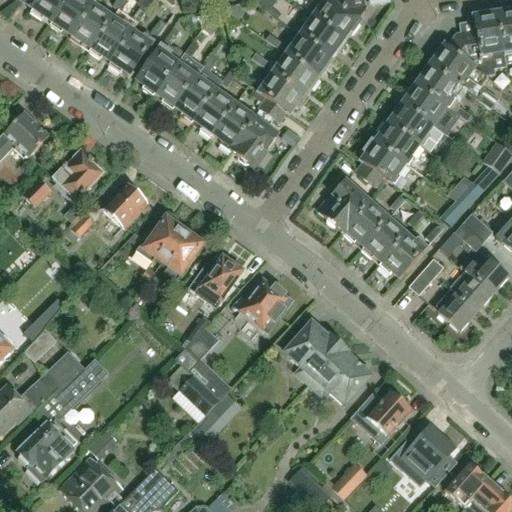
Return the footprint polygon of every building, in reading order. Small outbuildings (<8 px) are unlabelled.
[(14,0),(18,1),(31,10),(38,0),(14,0)] [(50,25),(67,0),(38,0),(31,10),(30,11),(31,12),(29,15),(41,23),(43,20),(50,25)] [(70,38),(92,6),(84,0),(82,3),(77,0),(67,0),(50,25),(51,25),(49,28),(60,36),(62,33),(70,38)] [(116,13),(124,1),(122,0),(117,0),(111,9),(116,13)] [(137,27),(145,15),(154,2),(152,0),(145,0),(139,10),(140,10),(131,23),(137,27)] [(175,8),(173,0),(161,0),(162,2),(172,9),(175,8)] [(266,0),(258,2),(255,6),(268,15),(276,3),(271,0),(266,0)] [(327,0),(327,1),(363,10),(361,0),(327,0)] [(357,23),(365,12),(363,10),(327,1),(320,10),(317,8),(310,17),(343,41),(350,33),(352,35),(359,25),(357,23)] [(89,52),(112,19),(103,13),(101,16),(91,9),(93,6),(92,6),(70,38),(71,39),(68,42),(79,49),(82,46),(89,52)] [(234,7),(228,14),(233,18),(239,12),(234,7)] [(511,12),(509,13),(507,16),(497,17),(505,67),(511,65),(511,12)] [(343,41),(310,17),(310,18),(313,20),(306,30),(303,28),(296,37),(300,39),(329,61),(336,52),(338,54),(345,44),(343,42),(343,41)] [(505,67),(497,17),(495,18),(494,17),(479,19),(479,20),(477,20),(474,25),(474,26),(481,66),(478,66),(478,64),(466,65),(476,73),(485,79),(495,77),(494,72),(506,69),(505,68),(505,67)] [(109,65),(131,32),(123,26),(121,29),(111,22),(113,19),(112,19),(89,52),(90,52),(88,55),(99,63),(101,60),(109,65)] [(121,73),(129,79),(164,28),(159,24),(151,36),(149,35),(145,41),(141,39),(139,42),(131,36),(133,33),(131,32),(109,65),(110,65),(108,68),(119,76),(121,73)] [(481,66),(474,26),(459,28),(461,39),(457,40),(448,52),(466,65),(478,64),(478,66),(481,66)] [(169,48),(177,37),(171,33),(163,45),(168,48),(169,48)] [(281,47),(269,38),(266,43),(277,52),(281,47)] [(300,39),(293,49),(290,46),(283,56),(286,59),(286,58),(316,80),(322,71),(324,73),(331,63),(329,61),(300,39)] [(156,98),(179,65),(179,64),(183,59),(183,57),(183,55),(182,54),(180,52),(178,51),(176,50),(172,50),(169,48),(168,48),(163,45),(136,83),(144,89),(141,92),(152,99),(154,96),(156,98)] [(188,63),(197,51),(191,47),(183,59),(188,63)] [(429,69),(490,113),(498,102),(481,90),(487,81),(485,79),(476,73),(466,65),(448,52),(441,53),(439,55),(438,55),(429,67),(430,68),(429,69)] [(267,66),(256,57),(252,63),(264,71),(267,66)] [(286,58),(286,59),(279,68),(276,66),(269,75),(272,78),(302,99),(308,90),(310,92),(317,82),(315,81),(316,80),(286,58)] [(208,76),(216,65),(211,61),(202,73),(208,76)] [(176,112),(199,79),(197,78),(195,81),(186,74),(188,71),(179,65),(156,98),(163,103),(161,106),(172,113),(174,111),(176,112)] [(455,103),(451,100),(458,91),(490,114),(490,113),(429,69),(428,71),(425,69),(418,79),(421,81),(415,89),(448,112),(466,125),(467,124),(475,130),(479,125),(460,111),(461,110),(454,105),(455,103)] [(227,90),(235,79),(234,78),(230,75),(221,86),(227,90)] [(254,85),(242,77),(238,83),(250,91),(254,85)] [(302,99),(272,78),(265,87),(262,85),(255,95),(264,101),(266,103),(284,116),(288,119),(294,110),(297,111),(303,102),(301,100),(302,99)] [(195,126),(219,93),(217,91),(215,95),(205,88),(207,85),(199,79),(176,112),(182,116),(180,119),(191,127),(193,124),(195,126)] [(448,112),(415,89),(414,90),(411,88),(404,98),(407,100),(401,108),(434,131),(440,136),(443,138),(449,129),(437,120),(444,110),(447,113),(448,112)] [(215,140),(239,107),(236,105),(234,108),(224,101),(226,98),(219,93),(195,126),(201,130),(199,133),(210,141),(212,138),(215,140)] [(264,101),(255,95),(252,99),(260,106),(264,101)] [(266,103),(259,113),(276,126),(284,116),(266,103)] [(233,158),(259,122),(255,119),(253,122),(243,115),(245,112),(239,107),(215,140),(220,144),(218,147),(233,158)] [(434,131),(401,108),(400,109),(398,107),(390,117),(393,119),(387,127),(420,151),(421,149),(430,156),(443,138),(440,136),(434,131)] [(47,141),(22,117),(3,138),(0,140),(0,164),(15,149),(28,161),(47,141)] [(253,172),(277,139),(262,128),(264,126),(259,122),(233,158),(239,162),(239,164),(245,168),(247,167),(253,172)] [(420,151),(387,127),(386,129),(383,127),(377,136),(379,139),(374,147),(406,170),(412,161),(409,159),(416,149),(419,151),(420,151)] [(499,178),(511,159),(511,157),(496,145),(482,164),(486,169),(498,178),(499,177),(499,178)] [(362,168),(385,185),(392,190),(400,179),(397,176),(402,168),(406,171),(406,170),(374,147),(373,148),(370,146),(363,156),(366,158),(359,166),(362,168)] [(96,182),(100,178),(89,167),(90,165),(80,155),(64,172),(63,171),(51,183),(61,192),(62,191),(75,203),(79,200),(81,201),(98,184),(96,182)] [(385,185),(362,168),(355,178),(378,194),(385,185)] [(498,178),(486,169),(472,185),(483,194),(498,178)] [(511,176),(510,175),(502,185),(511,194),(511,176)] [(33,209),(47,194),(37,184),(23,199),(33,209)] [(471,186),(455,204),(465,213),(483,194),(472,185),(471,186)] [(337,234),(366,200),(362,197),(359,200),(343,186),(317,216),(326,224),(326,227),(331,232),(334,231),(337,234)] [(120,232),(144,207),(125,189),(112,203),(111,202),(100,212),(120,232)] [(359,248),(385,218),(380,213),(378,216),(369,208),(372,205),(366,200),(337,234),(352,248),(355,245),(359,248)] [(394,215),(403,204),(398,200),(389,211),(394,215)] [(455,204),(440,220),(451,229),(465,213),(455,204)] [(490,231),(501,220),(485,205),(474,217),(490,231)] [(73,246),(93,226),(82,215),(62,236),(73,246)] [(411,230),(421,220),(416,216),(407,227),(411,230)] [(378,265),(405,235),(398,229),(395,232),(387,224),(389,221),(385,218),(359,248),(362,251),(360,254),(370,263),(372,260),(378,265)] [(491,236),(471,218),(462,227),(483,245),(491,236)] [(160,266),(185,231),(170,221),(168,223),(164,221),(147,246),(141,253),(138,258),(150,266),(154,261),(160,266)] [(511,223),(510,222),(503,230),(504,231),(509,235),(501,244),(500,244),(499,245),(511,256),(511,223)] [(483,245),(462,227),(454,236),(474,255),(483,245)] [(175,284),(201,248),(198,245),(200,242),(185,231),(160,266),(167,271),(163,276),(175,284)] [(430,247),(439,236),(434,232),(425,242),(430,247)] [(398,283),(425,252),(416,244),(413,247),(404,239),(407,236),(405,235),(378,265),(380,267),(377,270),(387,279),(390,276),(398,283)] [(134,236),(129,244),(141,253),(147,246),(134,236)] [(507,281),(485,261),(480,257),(463,275),(491,300),(492,299),(492,298),(505,283),(507,281)] [(214,311),(239,276),(236,273),(238,271),(226,262),(224,264),(221,262),(213,273),(205,268),(188,292),(214,311)] [(442,272),(432,263),(424,272),(433,281),(442,272)] [(140,281),(147,285),(154,275),(148,270),(140,281)] [(417,299),(433,281),(424,272),(407,291),(417,299)] [(154,275),(147,285),(154,290),(161,279),(154,275)] [(491,300),(463,275),(447,293),(475,318),(476,317),(475,317),(490,301),(491,300)] [(288,302),(282,298),(273,291),(271,294),(262,287),(241,314),(268,335),(286,311),(283,309),(288,302)] [(475,318),(447,293),(440,301),(441,302),(446,306),(438,315),(437,316),(459,336),(460,334),(474,318),(475,318)] [(44,333),(65,310),(58,303),(23,337),(32,347),(45,333),(44,333)] [(181,347),(185,351),(203,332),(208,325),(201,320),(181,347)] [(327,341),(316,331),(316,332),(311,327),(306,332),(284,356),(300,371),(295,377),(308,388),(342,350),(329,338),(327,341)] [(183,372),(188,377),(217,345),(203,332),(185,351),(173,363),(183,372)] [(34,366),(56,346),(45,333),(24,356),(34,366)] [(0,365),(11,355),(0,343),(0,365)] [(344,410),(349,404),(365,385),(370,380),(365,375),(354,365),(356,364),(347,356),(347,355),(342,350),(308,388),(322,401),(328,395),(344,410)] [(61,397),(75,383),(82,374),(67,358),(17,405),(6,393),(0,398),(0,439),(15,426),(17,428),(28,417),(29,419),(57,393),(61,397)] [(71,413),(100,385),(109,377),(95,362),(82,374),(75,383),(61,397),(58,399),(71,413)] [(209,396),(188,377),(183,372),(169,386),(204,419),(218,405),(209,396)] [(221,383),(209,396),(218,405),(230,392),(221,383)] [(372,397),(350,421),(351,422),(353,420),(373,438),(371,440),(380,448),(381,447),(409,415),(399,406),(401,404),(393,396),(391,399),(388,396),(381,405),(372,397)] [(205,448),(226,426),(214,414),(193,437),(205,448)] [(63,463),(71,456),(70,454),(76,448),(63,435),(64,435),(54,424),(47,431),(45,428),(16,456),(29,469),(27,471),(41,486),(64,464),(63,463)] [(452,453),(428,432),(412,450),(406,444),(388,464),(404,477),(405,475),(420,489),(452,453)] [(97,463),(116,444),(106,434),(87,453),(97,463)] [(76,511),(101,511),(121,492),(90,462),(58,494),(76,511)] [(463,511),(487,484),(468,467),(443,494),(463,511)] [(343,503),(366,479),(354,468),(331,492),(343,503)] [(148,478),(114,511),(147,511),(148,511),(160,511),(177,494),(154,471),(148,478)] [(287,485),(314,511),(318,511),(330,500),(301,471),(287,485)] [(511,505),(487,484),(463,511),(462,511),(511,511),(511,505)] [(353,511),(355,511),(371,496),(362,488),(346,505),(353,511)] [(222,495),(206,511),(205,511),(235,511),(237,510),(222,495)]
